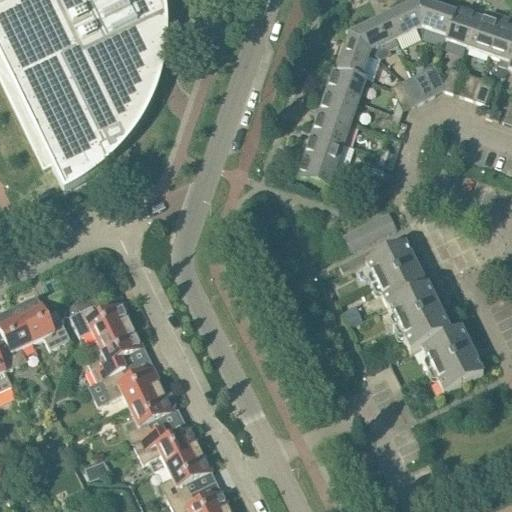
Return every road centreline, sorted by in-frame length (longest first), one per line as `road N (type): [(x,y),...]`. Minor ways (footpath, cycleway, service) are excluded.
road 1 (residential): [(141,214),(130,257),(243,476)]
road 2 (residential): [(511,230),(416,197),(403,170),(418,126),(438,116),(511,141)]
road 3 (unclassified): [(196,215),(182,267),(275,461)]
road 4 (unclassified): [(196,215),(270,0)]
road 5 (residential): [(0,286),(141,214)]
road 6 (residential): [(511,370),(470,284),(511,264)]
